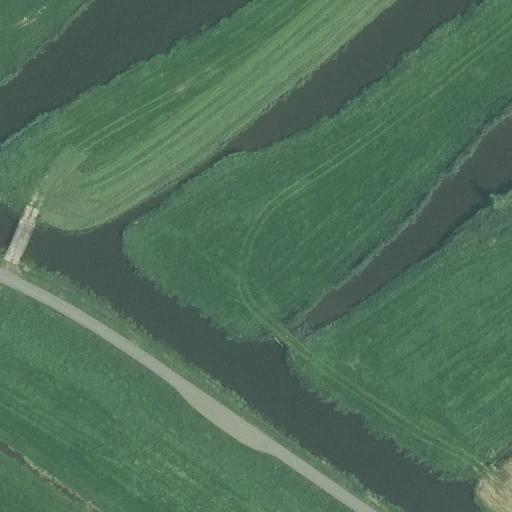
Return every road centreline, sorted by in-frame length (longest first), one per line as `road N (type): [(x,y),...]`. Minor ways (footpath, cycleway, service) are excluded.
road 1 (unclassified): [(363,511),(116,339),(0,275)]
road 2 (track): [(511,487),(328,371),(264,317),(348,244)]
road 3 (track): [(6,278),(30,214),(37,137),(257,0)]
